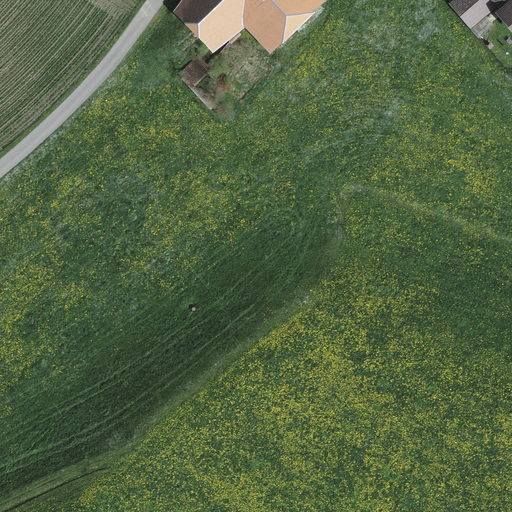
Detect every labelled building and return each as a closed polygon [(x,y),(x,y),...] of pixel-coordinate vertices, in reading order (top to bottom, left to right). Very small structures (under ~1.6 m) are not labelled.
[(184,0),(176,11),(212,47),(224,35),(231,42),(240,33),(233,26),(248,12),(269,35),(306,0),(184,0)] [(455,0),(451,4),(470,26),(482,15),(496,4),(492,0),(455,0)] [(500,12),(511,26),(511,0),(502,0),(507,6),(500,12)] [(482,15),(470,26),(478,35),(490,25),(482,15)] [(198,57),(184,71),(193,81),(207,67),(198,57)]
